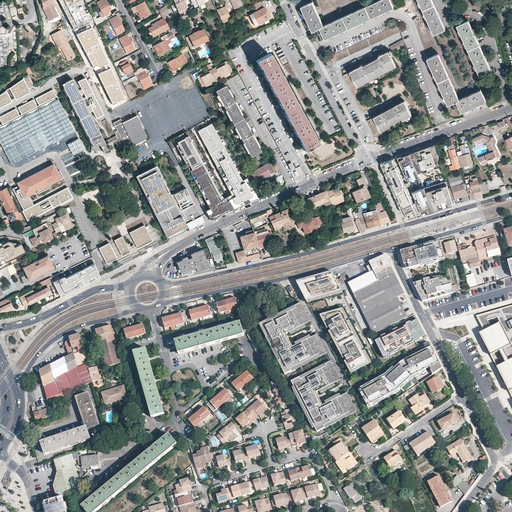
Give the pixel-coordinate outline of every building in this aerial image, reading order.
[(57,0),(76,35),(93,27),(80,0),(57,0)] [(100,0),(96,3),(100,10),(101,11),(103,16),(103,17),(108,14),(109,13),(108,12),(108,11),(111,9),(108,5),(106,1),(105,0),(100,0)] [(186,5),(183,0),(182,0),(175,4),(180,16),(188,12),(186,8),(185,6),(186,5)] [(221,0),(223,3),(225,7),(226,9),(232,6),(233,10),(241,6),(238,0),(221,0)] [(378,0),(366,6),(371,17),(393,7),(390,0),(389,0),(378,0)] [(417,0),(422,10),(433,5),(431,0),(417,0)] [(150,14),(143,1),(134,6),(131,7),(134,12),(137,11),(140,17),(142,16),(143,18),(150,14)] [(267,14),(264,7),(262,8),(259,1),(257,2),(253,4),(256,11),(253,13),(253,14),(254,16),(252,18),(253,20),(252,21),(254,24),(255,26),(263,21),(267,19),(268,19),(267,17),(266,15),(267,14)] [(320,27),(323,25),(312,1),(301,6),(312,30),(315,29),(320,27)] [(42,7),(44,10),(49,20),(58,16),(53,8),(55,6),(53,2),(42,7)] [(166,5),(165,6),(158,10),(158,12),(160,14),(169,9),(167,5),(166,5)] [(422,10),(433,33),(444,28),(433,5),(422,10)] [(371,17),(366,6),(343,16),(348,27),(371,17)] [(12,16),(14,15),(14,18),(18,17),(16,7),(10,8),(12,16)] [(225,7),(216,10),(222,23),(231,19),(230,17),(229,16),(227,11),(226,9),(225,7)] [(170,10),(169,9),(160,14),(161,17),(164,16),(165,18),(168,16),(171,14),(170,10)] [(109,20),(109,22),(114,31),(116,35),(123,31),(125,30),(123,28),(121,23),(118,18),(117,16),(109,20)] [(348,27),(343,16),(323,25),(320,27),(322,32),(325,38),(328,37),(348,27)] [(152,37),(165,30),(168,28),(165,21),(163,19),(153,24),(152,24),(153,26),(148,28),(148,29),(149,32),(150,32),(148,33),(151,38),(152,37)] [(468,50),(479,45),(476,38),(467,20),(456,25),(457,26),(464,42),(468,50)] [(398,24),(382,31),(331,55),(329,56),(332,62),(375,43),(400,31),(399,29),(398,24)] [(174,26),(175,27),(168,30),(169,33),(171,32),(178,28),(176,25),(174,26)] [(99,75),(111,69),(93,27),(76,35),(96,71),(99,75)] [(194,36),(194,38),(190,39),(193,46),(194,47),(199,45),(199,44),(207,40),(206,38),(205,35),(202,30),(202,29),(198,31),(193,33),(193,34),(194,36)] [(51,35),(51,36),(55,43),(58,48),(60,48),(62,47),(63,49),(65,52),(69,60),(71,58),(74,57),(69,48),(67,42),(61,31),(60,30),(54,33),(51,35)] [(157,54),(158,54),(169,48),(168,46),(167,44),(170,42),(168,39),(174,36),(171,32),(169,33),(160,37),(162,41),(154,46),(153,46),(157,54)] [(127,35),(119,39),(123,48),(125,50),(126,52),(126,53),(135,49),(128,36),(127,35)] [(389,46),(393,52),(405,46),(403,39),(389,46)] [(479,45),(468,50),(471,58),(478,73),(489,68),(485,60),(479,45)] [(60,48),(61,50),(66,61),(69,60),(65,52),(63,49),(62,47),(60,48)] [(349,71),(356,85),(395,64),(390,55),(388,51),(380,55),(380,54),(377,55),(378,58),(362,66),(362,65),(349,71)] [(438,82),(449,77),(439,53),(428,58),(438,82)] [(187,62),(182,54),(173,58),(168,62),(170,66),(173,70),(175,69),(187,62)] [(268,54),(256,61),(304,150),(307,149),(308,149),(310,148),(309,147),(317,143),(268,54)] [(124,61),(119,64),(124,74),(132,70),(129,63),(130,62),(128,59),(124,61)] [(226,61),(224,62),(230,73),(232,72),(226,61)] [(216,77),(220,76),(220,78),(223,76),(225,75),(226,76),(230,74),(230,73),(224,62),(216,66),(215,67),(212,69),(216,77)] [(135,76),(136,75),(145,70),(143,67),(134,71),(135,72),(133,73),(135,76)] [(126,100),(111,69),(99,75),(113,105),(126,100)] [(211,82),(214,81),(213,79),(216,77),(212,69),(208,71),(208,70),(199,75),(204,86),(205,87),(210,85),(209,83),(211,82)] [(151,84),(149,80),(146,74),(145,70),(136,75),(139,80),(144,89),(152,85),(151,84)] [(356,85),(349,71),(343,75),(362,112),(369,108),(356,85)] [(27,74),(0,92),(0,108),(32,91),(30,87),(33,86),(27,74)] [(101,112),(82,77),(76,80),(95,116),(101,112)] [(449,77),(438,82),(447,104),(448,104),(455,100),(458,99),(455,91),(449,77)] [(104,142),(95,125),(91,119),(71,79),(61,84),(78,117),(76,118),(90,143),(91,143),(93,147),(96,145),(99,144),(100,146),(103,153),(108,151),(105,145),(104,142)] [(225,86),(215,91),(250,156),(253,162),(264,156),(265,156),(262,150),(260,151),(225,86)] [(55,96),(51,89),(34,98),(38,104),(55,96)] [(458,99),(455,100),(460,111),(485,100),(480,89),(458,99)] [(32,99),(18,107),(21,112),(35,105),(32,99)] [(73,131),(56,100),(0,129),(0,137),(13,162),(73,131)] [(394,106),(373,117),(380,129),(387,125),(386,124),(403,115),(403,116),(410,113),(404,101),(394,106)] [(15,108),(0,115),(0,118),(2,122),(18,114),(15,108)] [(115,126),(116,130),(121,138),(121,140),(123,143),(125,148),(126,149),(134,145),(134,146),(135,145),(147,139),(147,138),(148,138),(136,115),(135,115),(122,122),(115,126)] [(382,133),(380,129),(373,117),(367,120),(375,137),(382,133)] [(500,130),(506,128),(502,120),(497,122),(500,130)] [(240,176),(211,123),(208,124),(206,121),(195,127),(231,194),(226,196),(228,200),(230,203),(233,209),(258,198),(245,174),(240,176)] [(139,174),(130,157),(127,151),(126,149),(125,148),(123,143),(121,140),(121,138),(116,130),(113,132),(115,136),(117,139),(136,176),(139,174)] [(482,140),(486,142),(490,151),(478,157),(481,163),(483,164),(483,163),(487,161),(487,162),(496,158),(496,157),(499,156),(494,144),(496,140),(493,135),(490,137),(482,133),(474,137),(476,142),(482,140)] [(465,135),(458,136),(461,144),(462,144),(467,142),(465,135)] [(115,136),(109,139),(108,139),(106,141),(104,142),(105,145),(110,142),(117,139),(115,136)] [(189,142),(191,141),(188,136),(183,139),(177,142),(178,144),(183,155),(181,156),(183,160),(185,159),(191,169),(189,170),(191,174),(193,173),(209,203),(207,204),(209,208),(205,210),(209,218),(211,217),(211,218),(224,212),(224,211),(227,209),(228,211),(233,209),(230,203),(228,200),(225,202),(223,198),(221,199),(220,200),(189,142)] [(77,139),(67,144),(73,155),(83,150),(77,139)] [(220,200),(221,199),(191,141),(189,142),(220,200)] [(322,160),(335,153),(329,142),(316,149),(322,160)] [(435,144),(409,153),(417,172),(440,164),(435,144)] [(452,144),(447,145),(452,165),(449,166),(450,170),(461,167),(461,166),(458,157),(456,157),(452,144)] [(465,153),(462,144),(461,144),(459,145),(462,154),(458,156),(458,157),(461,166),(471,163),(468,152),(465,153)] [(65,166),(77,160),(76,158),(83,155),(82,152),(72,156),(70,152),(61,156),(65,166)] [(433,211),(423,187),(417,172),(409,153),(395,158),(398,166),(414,202),(416,201),(421,215),(433,211)] [(189,170),(191,169),(185,159),(183,160),(189,170)] [(395,167),(392,159),(383,162),(386,171),(390,178),(392,182),(395,191),(399,199),(402,207),(407,219),(421,215),(416,201),(414,202),(411,203),(395,167)] [(251,173),(256,182),(265,177),(274,172),(270,163),(251,173)] [(53,164),(44,169),(31,175),(17,183),(21,190),(19,191),(20,194),(22,199),(34,192),(36,191),(37,193),(50,187),(49,185),(58,180),(63,178),(59,171),(57,172),(53,164)] [(185,188),(170,195),(155,166),(139,174),(165,227),(162,229),(166,236),(185,227),(185,226),(178,211),(193,204),(185,188)] [(414,202),(398,166),(395,167),(411,203),(414,202)] [(193,173),(191,174),(207,204),(209,203),(193,173)] [(249,174),(250,176),(254,184),(257,183),(256,182),(251,173),(249,174)] [(460,173),(448,176),(454,197),(467,193),(460,173)] [(165,227),(139,174),(136,176),(162,229),(165,227)] [(471,186),(467,188),(468,193),(470,200),(475,199),(482,197),(481,194),(478,182),(477,176),(469,179),(471,186)] [(367,185),(364,177),(357,180),(361,189),(365,187),(364,186),(367,185)] [(452,205),(448,190),(445,180),(423,187),(431,205),(433,211),(449,206),(452,205)] [(486,180),(478,182),(481,194),(489,191),(486,180)] [(355,189),(351,181),(345,184),(348,192),(355,189)] [(67,186),(51,194),(56,203),(72,195),(67,186)] [(341,186),(307,197),(311,208),(331,202),(332,205),(346,201),(341,186)] [(369,198),(365,187),(361,189),(355,191),(360,202),(369,198)] [(17,213),(16,211),(12,203),(10,199),(9,196),(5,188),(0,190),(0,197),(0,199),(0,202),(2,206),(3,205),(4,206),(6,211),(7,211),(9,214),(8,215),(10,219),(12,223),(22,218),(22,217),(19,212),(17,213)] [(23,208),(27,217),(29,219),(57,205),(56,203),(51,194),(39,200),(40,202),(36,204),(36,203),(35,203),(34,203),(32,203),(31,204),(31,205),(30,206),(30,207),(29,207),(28,206),(23,208)] [(211,217),(209,218),(210,220),(228,211),(227,209),(224,211),(224,212),(211,218),(211,217)] [(273,226),(278,224),(285,221),(285,222),(288,228),(294,226),(291,218),(287,209),(269,216),(268,217),(273,226)] [(380,223),(380,224),(390,221),(387,213),(385,210),(377,213),(378,217),(380,223)] [(72,227),(65,213),(53,219),(55,222),(51,224),(53,230),(55,233),(60,230),(57,226),(61,223),(65,230),(72,227)] [(380,223),(378,217),(377,213),(364,216),(358,218),(361,226),(363,229),(380,224),(380,223)] [(302,226),(304,233),(318,229),(317,225),(322,223),(319,214),(297,221),(298,227),(302,226)] [(351,219),(350,216),(341,219),(342,223),(340,224),(342,229),(343,232),(348,231),(349,230),(353,229),(353,226),(351,220),(351,219)] [(47,228),(44,230),(41,225),(32,229),(36,236),(30,239),(33,246),(40,242),(38,237),(40,236),(43,242),(53,237),(48,228),(47,228)] [(143,225),(130,232),(137,247),(151,240),(143,225)] [(257,244),(253,232),(253,230),(245,232),(246,235),(240,237),(244,251),(236,253),(238,263),(261,256),(259,249),(258,246),(257,244)] [(257,244),(261,243),(268,241),(265,231),(256,234),(256,231),(253,232),(257,244)] [(129,251),(121,234),(113,238),(121,255),(129,251)] [(501,254),(496,236),(480,240),(480,239),(478,239),(483,259),(501,254)] [(211,237),(205,240),(212,257),(214,257),(215,259),(221,257),(217,249),(215,247),(212,239),(211,237)] [(483,259),(478,239),(476,240),(474,242),(475,246),(473,247),(468,249),(458,251),(464,273),(470,271),(470,273),(479,271),(478,267),(485,265),(483,259)] [(445,259),(439,240),(403,251),(404,255),(401,255),(404,264),(407,263),(409,269),(412,268),(413,273),(427,269),(425,264),(445,259)] [(113,241),(110,243),(117,258),(121,257),(113,241)] [(444,243),(447,254),(457,251),(454,241),(444,243)] [(11,265),(27,257),(21,245),(19,244),(13,247),(11,243),(7,242),(0,245),(0,265),(9,261),(11,265)] [(116,257),(108,242),(99,248),(107,262),(116,257)] [(204,255),(203,250),(202,249),(190,254),(191,257),(187,259),(187,257),(181,259),(182,260),(181,261),(180,261),(176,262),(177,266),(179,271),(181,275),(185,274),(187,273),(188,274),(193,273),(192,272),(191,270),(190,267),(194,266),(195,268),(197,271),(209,267),(204,255)] [(54,268),(48,255),(37,260),(39,264),(35,265),(33,262),(23,267),(29,280),(54,268)] [(404,294),(388,301),(378,281),(393,274),(395,278),(396,277),(385,255),(369,262),(370,265),(367,267),(369,272),(348,283),(365,317),(373,334),(407,317),(399,301),(398,299),(406,296),(404,294)] [(99,275),(93,264),(66,278),(65,275),(54,281),(61,295),(99,275)] [(314,275),(312,276),(309,277),(307,277),(304,278),(301,279),(294,280),(295,281),(331,272),(331,271),(314,275)] [(339,286),(337,281),(331,272),(295,281),(299,288),(305,300),(342,290),(339,286)] [(378,281),(388,301),(404,294),(396,277),(395,278),(393,274),(378,281)] [(473,274),(465,276),(469,288),(477,286),(473,274)] [(50,277),(38,283),(40,286),(44,286),(51,283),(53,282),(52,281),(50,277)] [(454,294),(452,286),(449,277),(440,280),(432,282),(429,283),(428,280),(422,282),(423,285),(415,287),(422,304),(454,294)] [(54,284),(49,286),(56,299),(60,297),(58,293),(56,288),(55,286),(54,284)] [(34,294),(37,299),(45,295),(46,296),(51,294),(47,287),(42,290),(41,287),(35,290),(36,293),(34,294)] [(19,297),(24,306),(37,299),(34,294),(32,290),(19,297)] [(306,302),(343,293),(342,290),(305,300),(306,302)] [(0,311),(0,312),(4,311),(8,310),(8,311),(13,308),(8,298),(0,301),(0,311)] [(229,310),(238,308),(236,298),(226,301),(229,310)] [(219,313),(229,310),(226,301),(216,303),(219,313)] [(310,322),(300,303),(293,306),(294,309),(290,311),(266,323),(265,321),(258,325),(265,338),(267,337),(270,342),(277,355),(279,361),(277,362),(284,375),(291,372),(290,369),(314,357),(318,355),(319,357),(326,353),(316,334),(310,338),(295,345),(292,347),(287,350),(282,342),(285,340),(283,336),(285,334),(288,333),(304,325),(310,322)] [(199,308),(201,318),(211,315),(209,305),(199,308)] [(511,305),(477,316),(485,331),(479,334),(511,394),(511,305)] [(266,323),(290,311),(294,309),(293,306),(265,321),(266,323)] [(189,311),(192,321),(201,318),(199,308),(189,311)] [(347,321),(346,319),(341,311),(322,316),(329,328),(331,331),(346,358),(347,361),(354,373),(370,364),(363,352),(362,349),(361,348),(347,323),(347,321)] [(172,316),(174,326),(175,325),(184,323),(182,313),(172,316)] [(162,318),(165,328),(174,326),(172,316),(162,318)] [(329,328),(322,316),(320,316),(327,329),(329,328)] [(363,347),(349,320),(347,321),(347,323),(361,348),(363,347)] [(425,335),(418,320),(412,323),(411,321),(407,323),(408,325),(399,330),(398,328),(394,330),(395,332),(387,336),(386,334),(382,336),(383,338),(376,341),(384,356),(390,353),(391,355),(395,353),(394,351),(402,347),(403,349),(407,347),(406,345),(415,340),(416,343),(420,341),(419,338),(425,335)] [(178,354),(224,341),(238,337),(244,335),(243,334),(246,332),(255,350),(264,369),(271,365),(254,333),(249,324),(242,329),(240,322),(212,330),(175,341),(178,354)] [(136,337),(138,336),(146,334),(143,324),(133,327),(136,337)] [(289,335),(305,327),(304,325),(288,333),(289,335)] [(106,367),(121,363),(111,329),(110,326),(95,330),(101,349),(97,349),(101,361),(104,361),(105,365),(106,367)] [(123,330),(126,339),(136,337),(133,327),(123,330)] [(346,358),(331,331),(329,333),(343,359),(346,358)] [(77,367),(88,364),(80,334),(69,337),(77,367)] [(292,347),(285,334),(283,336),(285,340),(282,342),(287,350),(292,347)] [(295,345),(310,338),(309,335),(294,343),(295,345)] [(67,347),(70,355),(40,371),(42,379),(44,386),(77,367),(69,337),(67,338),(66,342),(65,344),(66,346),(67,347)] [(270,342),(267,337),(265,338),(277,362),(279,361),(277,355),(270,342)] [(439,362),(431,346),(401,361),(394,368),(386,377),(361,390),(359,391),(367,406),(369,405),(379,400),(391,394),(397,391),(398,389),(407,380),(410,376),(414,375),(424,369),(439,362)] [(164,414),(159,396),(151,366),(146,349),(133,352),(140,377),(151,418),(164,414)] [(372,363),(366,351),(363,352),(370,364),(372,363)] [(291,372),(319,357),(318,355),(314,357),(290,369),(291,372)] [(319,391),(333,384),(340,380),(330,361),(323,365),(325,367),(320,369),(299,380),(298,378),(290,382),(293,387),(314,427),(316,433),(324,429),(323,427),(344,415),(348,413),(349,416),(356,412),(347,393),(340,397),(325,404),(325,405),(322,406),(320,407),(318,403),(315,405),(310,396),(315,393),(319,391)] [(354,373),(347,361),(345,362),(351,374),(354,373)] [(48,398),(65,392),(93,382),(89,369),(88,364),(77,367),(44,386),(48,398)] [(299,380),(320,369),(325,367),(323,365),(298,378),(299,380)] [(93,382),(101,380),(97,367),(92,368),(89,369),(93,382)] [(386,377),(394,368),(393,367),(385,375),(360,388),(361,390),(386,377)] [(246,385),(254,379),(247,371),(239,377),(246,385)] [(231,384),(238,392),(246,385),(239,377),(231,384)] [(432,393),(436,391),(443,387),(438,377),(432,380),(427,383),(432,393)] [(400,390),(409,381),(407,380),(398,389),(400,390)] [(283,399),(285,397),(281,392),(282,392),(276,381),(270,384),(274,390),(273,392),(276,396),(276,395),(278,397),(277,398),(275,400),(277,403),(276,404),(279,409),(286,403),(283,399)] [(329,389),(335,386),(333,384),(319,391),(320,394),(329,389)] [(106,404),(114,402),(127,398),(127,397),(128,397),(125,386),(124,386),(124,385),(103,391),(103,392),(102,392),(105,404),(106,403),(106,404)] [(314,427),(293,387),(291,388),(298,402),(305,415),(311,429),(314,427)] [(224,403),(232,396),(226,389),(218,395),(224,403)] [(61,399),(62,401),(67,399),(65,392),(48,398),(49,403),(61,399)] [(76,397),(86,427),(41,442),(45,454),(90,439),(87,429),(99,424),(88,393),(76,397)] [(322,406),(315,393),(310,396),(315,405),(318,403),(320,407),(322,406)] [(380,402),(392,396),(391,394),(379,400),(380,402)] [(429,407),(427,405),(426,403),(430,400),(425,394),(420,397),(417,394),(409,400),(413,406),(410,408),(415,416),(429,407)] [(218,395),(210,402),(216,409),(224,403),(218,395)] [(325,404),(340,397),(339,395),(334,397),(324,402),(325,404)] [(255,419),(259,415),(260,417),(264,414),(263,413),(267,409),(259,400),(247,410),(255,419)] [(196,414),(202,421),(210,415),(204,407),(196,414)] [(34,413),(36,422),(52,416),(50,408),(34,413)] [(215,412),(223,422),(228,417),(219,408),(215,412)] [(243,428),(246,426),(251,421),(253,423),(256,421),(255,419),(247,410),(236,419),(243,428)] [(282,418),(283,423),(285,423),(286,426),(285,427),(286,431),(287,430),(297,428),(293,415),(291,410),(285,412),(285,414),(286,417),(282,418)] [(399,426),(406,421),(399,412),(387,420),(393,427),(398,424),(399,426)] [(324,429),(349,416),(348,413),(344,415),(323,427),(324,429)] [(457,421),(453,413),(437,421),(440,428),(446,425),(447,427),(457,421)] [(188,420),(195,427),(202,421),(196,414),(188,420)] [(369,438),(370,441),(379,435),(380,437),(384,434),(375,420),(362,429),(369,438)] [(238,438),(233,431),(237,428),(232,423),(220,434),(217,437),(221,442),(227,438),(229,441),(230,442),(233,442),(238,438)] [(303,435),(302,431),(289,435),(290,440),(292,448),(298,446),(298,444),(301,443),(301,445),(307,443),(305,435),(303,435)] [(409,444),(417,456),(435,444),(428,432),(425,434),(426,435),(414,443),(413,442),(409,444)] [(86,511),(95,511),(140,475),(162,457),(177,444),(169,434),(82,506),(86,511)] [(370,441),(372,444),(385,435),(384,434),(380,437),(379,435),(370,441)] [(426,435),(425,434),(413,442),(414,443),(426,435)] [(141,440),(137,435),(120,448),(101,451),(101,452),(103,460),(120,457),(121,457),(134,447),(141,440)] [(283,450),(282,449),(287,447),(287,449),(292,448),(290,440),(285,441),(284,438),(274,441),(277,452),(283,450)] [(347,454),(344,448),(345,448),(341,442),(342,442),(339,438),(332,443),(335,446),(331,449),(335,455),(333,457),(336,462),(347,454)] [(451,456),(457,452),(463,462),(472,457),(466,449),(464,449),(461,444),(463,443),(460,439),(446,448),(451,456)] [(260,455),(258,445),(246,449),(247,453),(249,460),(252,459),(252,457),(260,455)] [(198,452),(198,455),(193,456),(195,464),(196,469),(199,468),(204,467),(206,466),(205,463),(208,462),(205,448),(201,449),(202,451),(198,452)] [(249,460),(247,453),(243,454),(241,450),(233,452),(236,463),(242,461),(242,460),(244,459),(244,461),(245,461),(249,460)] [(384,458),(390,468),(402,460),(395,450),(384,458)] [(349,453),(347,454),(336,462),(335,462),(341,472),(346,469),(347,471),(357,465),(349,453)] [(54,460),(58,473),(58,474),(57,477),(54,486),(57,498),(63,497),(84,491),(82,485),(81,483),(71,454),(54,460)] [(89,456),(91,465),(100,464),(99,462),(98,455),(97,455),(89,456)] [(231,465),(230,459),(225,460),(224,455),(216,457),(220,469),(225,467),(225,466),(227,465),(227,467),(231,465)] [(82,467),(91,465),(89,456),(81,457),(82,465),(82,467)] [(390,468),(392,471),(404,463),(402,460),(390,468)] [(296,469),(299,479),(307,477),(312,476),(310,471),(309,467),(305,468),(302,469),(301,468),(296,469)] [(291,482),(299,479),(296,469),(296,468),(292,469),(292,471),(288,473),(291,482)] [(271,476),(274,487),(286,484),(283,473),(278,474),(278,476),(276,477),(276,475),(271,476)] [(448,497),(439,480),(441,479),(438,475),(428,480),(441,506),(452,501),(449,496),(448,497)] [(457,486),(465,495),(471,487),(463,480),(462,481),(458,475),(450,482),(455,487),(457,486)] [(178,490),(179,494),(185,492),(188,491),(192,490),(189,479),(181,481),(182,484),(176,486),(178,490)] [(256,492),(261,490),(260,487),(265,486),(266,489),(269,487),(267,480),(263,481),(263,479),(253,481),(255,487),(256,492)] [(443,484),(441,479),(439,480),(448,497),(449,496),(447,491),(443,484)] [(441,506),(428,480),(427,481),(440,507),(441,506)] [(255,487),(253,481),(240,486),(243,496),(251,493),(250,488),(255,487)] [(352,483),(344,488),(350,499),(359,493),(352,483)] [(240,486),(239,485),(226,489),(230,500),(243,496),(240,486)] [(316,497),(315,494),(319,492),(317,485),(304,488),(307,499),(316,497)] [(307,499),(304,488),(291,492),(294,502),(301,500),(302,502),(308,500),(307,499)] [(221,491),(221,492),(222,494),(220,495),(219,493),(215,494),(218,503),(230,500),(226,489),(221,491)] [(179,494),(175,495),(176,500),(178,507),(180,507),(194,502),(192,495),(190,496),(187,497),(185,492),(179,494)] [(275,498),(277,507),(284,505),(285,507),(290,505),(287,494),(275,498)] [(66,511),(63,497),(57,498),(44,502),(47,511),(66,511)] [(256,503),(258,511),(266,511),(272,511),(269,499),(256,503)] [(197,506),(196,502),(194,502),(180,507),(180,511),(196,511),(195,507),(197,506)]
